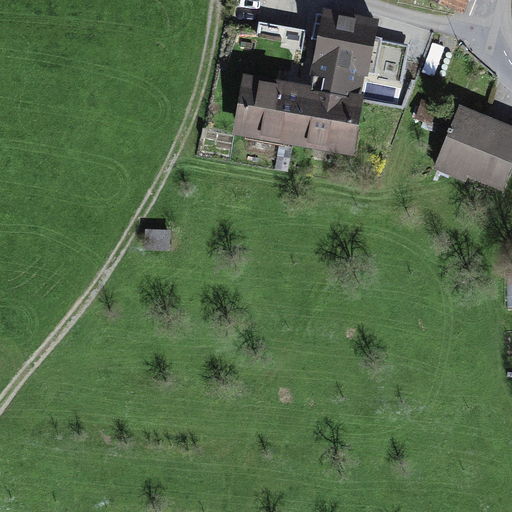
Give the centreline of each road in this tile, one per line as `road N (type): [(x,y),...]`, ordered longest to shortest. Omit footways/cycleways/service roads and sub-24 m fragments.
road 1 (track): [(0,418),(109,284),(154,195)]
road 2 (track): [(373,0),(494,33)]
